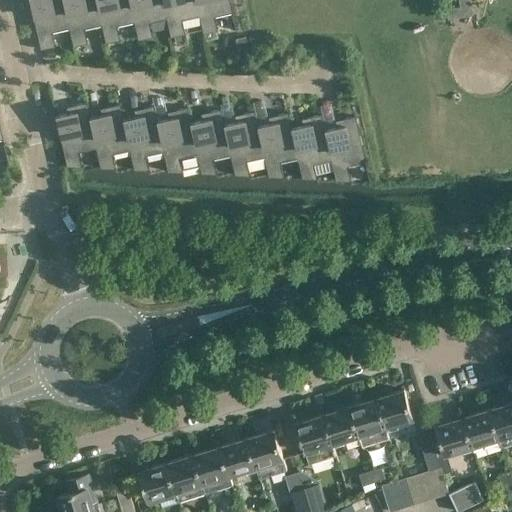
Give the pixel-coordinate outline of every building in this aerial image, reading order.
[(28,0),(39,49),(54,46),(51,32),(68,28),(69,28),(62,0),(28,0)] [(62,0),(69,28),(68,28),(72,46),(86,43),(83,29),(100,25),(101,25),(95,0),(62,0)] [(95,0),(101,25),(100,25),(104,43),(119,40),(116,26),(133,22),(134,22),(128,0),(95,0)] [(128,0),(134,22),(133,22),(137,40),(151,36),(148,22),(165,19),(166,18),(161,0),(128,0)] [(161,0),(166,18),(165,19),(169,37),(184,33),(181,19),(198,15),(199,15),(195,0),(161,0)] [(195,0),(199,15),(198,15),(202,33),(216,30),(213,16),(230,12),(235,30),(236,30),(228,0),(195,0)] [(51,100),(60,140),(65,164),(65,166),(76,166),(81,167),(81,165),(78,152),(95,148),(96,148),(88,116),(89,116),(86,102),(65,106),(67,112),(55,115),(52,100),(51,100)] [(99,167),(114,168),(114,167),(111,154),(128,150),(129,150),(122,118),(123,118),(119,103),(99,108),(100,114),(89,116),(88,116),(96,148),(95,148),(99,166),(99,167)] [(132,169),(148,170),(148,169),(145,155),(162,152),(163,151),(156,120),(153,105),(133,110),(134,116),(123,118),(122,118),(129,150),(128,150),(133,168),(132,169)] [(166,171),(181,172),(182,170),(179,157),(196,153),(189,122),(190,121),(187,107),(166,111),(167,117),(156,120),(163,151),(162,152),(166,170),(166,171)] [(200,173),(215,173),(215,172),(212,159),(229,155),(230,155),(223,123),(220,109),(200,113),(201,119),(190,121),(189,122),(196,153),(200,171),(200,173)] [(233,174),(249,175),(249,174),(246,161),(263,157),(263,156),(256,125),(257,125),(254,110),(233,115),(235,121),(223,123),(230,155),(229,155),(233,173),(233,174)] [(267,176),(282,177),(282,175),(279,162),(296,158),(297,158),(290,127),(291,127),(287,112),(267,117),(268,122),(257,125),(256,125),(263,156),(263,157),(267,175),(267,176)] [(300,178),(316,178),(316,177),(313,164),(330,160),(331,160),(323,128),(324,128),(321,114),(301,118),(302,124),(291,127),(290,127),(297,158),(296,158),(300,176),(300,178)] [(334,179),(349,180),(350,179),(347,166),(364,162),(368,181),(369,181),(355,115),(334,120),(335,126),(324,128),(323,128),(331,160),(330,160),(334,178),(334,179)] [(0,139),(1,139),(7,163),(6,163),(6,166),(8,166),(0,128),(0,139)] [(378,397),(390,437),(390,439),(418,431),(405,388),(401,389),(400,386),(389,389),(390,393),(378,397)] [(351,405),(360,434),(364,445),(390,437),(378,397),(351,405)] [(511,441),(511,400),(491,407),(501,437),(503,444),(511,441)] [(324,413),(334,447),(345,444),(344,439),(360,434),(351,405),(324,413)] [(464,416),(475,449),(485,446),(484,442),(501,437),(491,407),(464,416)] [(334,447),(324,413),(297,422),(306,451),(322,446),(324,450),(334,447)] [(475,449),(464,416),(437,424),(446,454),(462,449),(464,453),(475,449)] [(248,437),(258,470),(260,478),(287,470),(275,428),(248,437)] [(419,435),(429,469),(430,469),(441,466),(431,431),(419,435)] [(221,445),(230,474),(231,474),(246,469),(247,474),(258,470),(248,437),(221,445)] [(194,453),(204,487),(206,493),(234,485),(231,474),(230,474),(221,445),(194,453)] [(167,461),(176,491),(180,502),(206,493),(204,487),(194,453),(167,461)] [(176,491),(167,461),(140,470),(150,504),(160,500),(162,507),(180,502),(176,491)] [(450,493),(441,466),(430,469),(438,496),(450,493)] [(382,467),(371,470),(374,482),(386,478),(382,467)] [(430,469),(429,469),(418,473),(427,500),(438,496),(430,469)] [(371,470),(359,474),(363,485),(374,482),(371,470)] [(511,475),(511,471),(499,475),(503,487),(511,484),(511,475)] [(312,511),(304,487),(300,472),(288,475),(299,511),(312,511)] [(427,500),(418,473),(406,477),(415,503),(427,500)] [(121,505),(133,501),(125,475),(113,479),(121,505)] [(391,511),(415,503),(406,477),(382,484),(391,511)] [(450,492),(459,511),(484,499),(475,480),(450,492)] [(304,487),(312,511),(318,511),(324,510),(316,483),(304,487)] [(63,511),(97,511),(101,511),(97,501),(93,502),(88,485),(59,495),(63,511)] [(135,511),(133,501),(121,505),(123,511),(135,511)]
